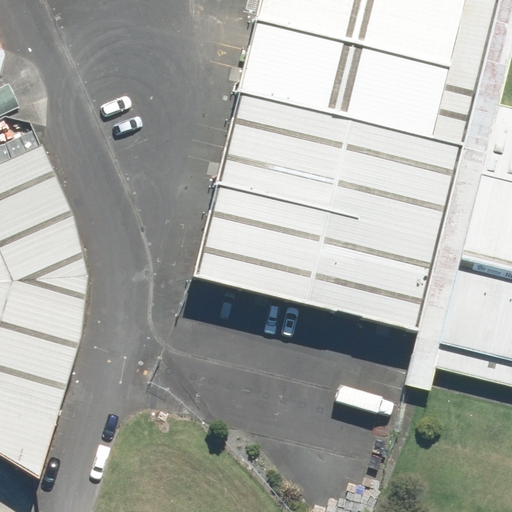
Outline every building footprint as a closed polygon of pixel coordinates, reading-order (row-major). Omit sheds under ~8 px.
[(264,0),(259,23),(484,76),(494,28),(500,4),(484,0),(264,0)] [(511,0),(500,0),(500,4),(494,28),(511,32),(511,0)] [(0,77),(6,75),(12,57),(0,22),(0,77)] [(259,23),(243,90),(467,144),(484,76),(259,23)] [(467,144),(243,90),(198,276),(422,330),(467,144)] [(511,106),(495,102),(432,365),(511,384),(511,106)] [(0,348),(0,444),(40,480),(85,315),(89,276),(76,216),(44,144),(0,163),(0,243),(18,284),(0,348)]
